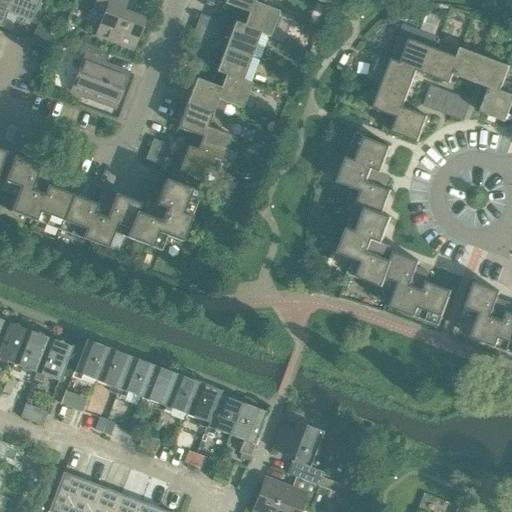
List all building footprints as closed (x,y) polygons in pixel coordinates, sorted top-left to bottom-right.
[(4,13),(8,2),(2,0),(0,0),(0,27),(9,31),(14,16),(4,13)] [(29,22),(37,0),(8,0),(8,2),(4,13),(14,16),(29,22)] [(132,50),(143,20),(121,12),(125,0),(95,0),(94,3),(105,7),(94,36),(132,50)] [(261,6),(263,0),(224,0),(223,4),(247,13),(247,14),(251,4),(261,7),(261,6)] [(267,38),(277,12),(261,6),(261,7),(251,4),(247,14),(247,13),(242,26),(242,27),(258,33),(258,34),(267,38)] [(203,28),(207,26),(210,19),(199,15),(195,25),(203,28)] [(267,38),(258,34),(258,33),(242,27),(242,26),(233,23),(224,48),(249,57),(258,61),(267,38)] [(204,32),(209,30),(207,26),(203,28),(195,25),(192,35),(202,39),(204,32)] [(212,43),(216,33),(209,30),(204,32),(202,39),(212,43)] [(199,46),(202,39),(192,35),(188,45),(195,48),(197,52),(201,50),(199,46)] [(209,53),(212,43),(202,39),(199,46),(201,50),(209,53)] [(423,74),(433,49),(409,40),(400,63),(400,64),(417,71),(416,72),(423,74)] [(112,108),(125,73),(110,67),(108,71),(102,69),(108,53),(82,43),(77,56),(85,59),(72,92),(112,108)] [(194,60),(197,52),(195,48),(188,45),(184,56),(194,60)] [(241,80),(249,57),(224,48),(214,73),(223,76),(224,75),(240,81),(241,80)] [(458,58),(457,58),(433,49),(423,74),(449,84),(453,75),(452,75),(458,58)] [(475,84),(485,58),(460,49),(457,58),(458,58),(452,75),(453,75),(475,84)] [(504,83),(509,67),(485,58),(475,84),(488,89),(489,88),(499,92),(503,82),(504,83)] [(408,94),(416,72),(417,71),(400,64),(400,63),(391,60),(382,84),(408,94)] [(240,109),(250,84),(241,80),(240,81),(224,75),(223,76),(219,88),(219,89),(215,99),(225,102),(225,103),(240,109)] [(215,99),(219,89),(219,88),(194,79),(185,104),(220,117),(225,103),(225,102),(215,99)] [(505,123),(511,104),(511,85),(504,83),(503,82),(499,92),(489,88),(488,89),(479,113),(505,123)] [(403,108),(408,94),(382,84),(373,109),(388,115),(388,114),(398,118),(402,108),(403,108)] [(426,96),(437,100),(440,90),(430,86),(426,96)] [(447,104),(451,94),(440,90),(437,100),(447,104)] [(457,108),(461,97),(451,94),(447,104),(457,108)] [(433,110),(437,100),(426,96),(422,106),(433,110)] [(467,111),(471,101),(461,97),(457,108),(467,111)] [(433,110),(443,114),(447,104),(437,100),(433,110)] [(214,131),(220,117),(185,104),(176,128),(200,138),(204,128),(214,132),(214,131)] [(443,114),(453,118),(457,108),(447,104),(443,114)] [(427,117),(403,108),(402,108),(398,118),(388,114),(388,115),(382,129),(417,143),(427,117)] [(453,118),(463,122),(467,111),(457,108),(453,118)] [(220,162),(230,136),(214,131),(214,132),(204,128),(200,138),(195,150),(195,151),(212,158),(211,159),(220,162)] [(381,244),(391,218),(382,215),(391,191),(367,182),(371,169),(380,173),(390,147),(355,134),(337,183),(352,189),(347,204),(355,207),(338,254),(353,260),(347,275),(395,292),(389,308),(438,326),(451,292),(426,282),(422,291),(410,286),(419,262),(393,252),(390,261),(368,253),(372,240),(381,244)] [(156,153),(160,151),(163,144),(152,140),(148,150),(156,153)] [(202,182),(211,159),(212,158),(195,151),(195,150),(186,147),(176,172),(202,182)] [(158,156),(161,155),(160,151),(156,153),(148,150),(144,160),(155,164),(158,156)] [(165,168),(169,158),(161,155),(158,156),(155,164),(165,168)] [(104,219),(91,214),(95,205),(45,186),(42,195),(29,190),(38,166),(13,157),(0,189),(0,191),(14,197),(8,212),(105,249),(111,234),(159,251),(164,237),(179,243),(198,193),(163,180),(154,206),(163,209),(158,222),(135,213),(139,204),(113,195),(104,219)] [(511,314),(507,313),(503,322),(491,317),(500,293),(474,283),(461,317),(476,323),(470,338),(511,354),(511,314)] [(0,360),(12,365),(25,330),(2,322),(0,327),(0,360)] [(34,373),(47,339),(25,330),(12,365),(9,371),(19,374),(21,368),(34,373)] [(58,382),(70,350),(70,348),(47,339),(34,373),(32,379),(41,382),(43,377),(58,382)] [(95,381),(107,349),(84,341),(70,377),(79,381),(81,376),(95,381)] [(116,395),(130,358),(107,349),(95,381),(109,387),(107,391),(116,395)] [(140,398),(152,366),(130,358),(116,395),(124,398),(126,393),(140,398)] [(160,412),(174,375),(152,366),(140,398),(154,404),(152,408),(160,412)] [(185,415),(197,383),(174,375),(160,412),(169,415),(171,410),(185,415)] [(9,395),(14,383),(6,380),(1,392),(9,395)] [(217,395),(218,396),(220,392),(197,383),(185,415),(199,421),(197,425),(205,428),(217,395)] [(228,436),(240,404),(218,396),(217,395),(205,428),(203,432),(212,435),(214,431),(228,436)] [(61,423),(67,407),(60,404),(54,420),(61,423)] [(250,447),(263,413),(240,404),(228,436),(242,441),(238,453),(249,458),(253,448),(250,447)] [(41,427),(45,416),(24,408),(19,418),(41,427)] [(101,433),(106,421),(98,418),(93,430),(101,433)] [(109,436),(114,424),(106,421),(101,433),(109,436)] [(308,468),(321,433),(296,423),(293,431),(280,427),(271,450),(292,458),(286,474),(294,478),(318,486),(323,473),(308,468)] [(146,450),(151,438),(143,435),(138,447),(146,450)] [(154,453),(159,441),(151,438),(146,450),(154,453)] [(191,467),(195,454),(188,452),(183,464),(191,467)] [(198,470),(203,457),(195,454),(191,467),(198,470)] [(47,511),(70,511),(82,480),(61,473),(47,511)] [(294,511),(298,502),(310,506),(317,486),(318,486),(294,478),(290,489),(266,480),(254,511),(294,511)] [(91,511),(100,487),(82,480),(70,511),(91,511)] [(337,494),(340,486),(334,484),(328,482),(325,490),(331,492),(337,494)] [(113,511),(120,495),(100,487),(91,511),(113,511)] [(134,511),(139,502),(120,495),(113,511),(134,511)] [(157,511),(159,509),(139,502),(134,511),(157,511)]
